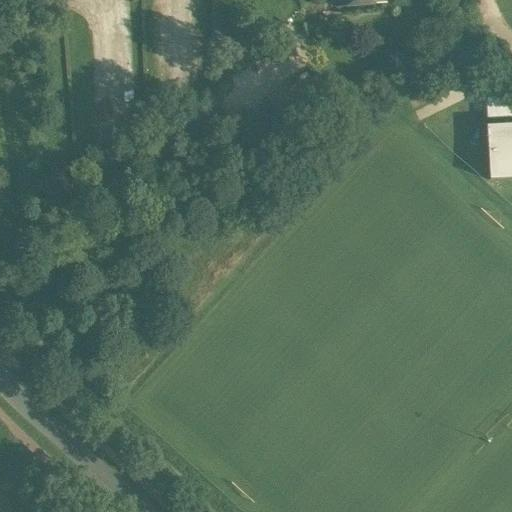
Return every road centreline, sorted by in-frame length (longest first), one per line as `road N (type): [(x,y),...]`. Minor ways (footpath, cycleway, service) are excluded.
road 1 (track): [(0,244),(239,100)]
road 2 (residential): [(140,511),(0,381)]
